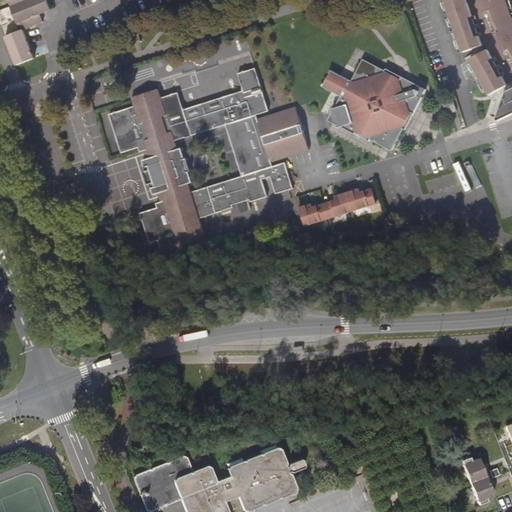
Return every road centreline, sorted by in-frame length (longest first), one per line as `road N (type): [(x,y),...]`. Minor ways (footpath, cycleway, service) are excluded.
road 1 (residential): [(57,387),(136,353),(222,335),(511,315)]
road 2 (unclassified): [(90,385),(217,348),(511,328)]
road 3 (residential): [(17,97),(51,184),(63,197),(91,196),(94,167),(64,81)]
road 4 (tertiary): [(0,241),(57,387)]
road 5 (unknown): [(511,243),(480,207),(414,198),(395,163)]
road 6 (residential): [(511,128),(366,173)]
road 7 (unknown): [(431,0),(477,138)]
road 8 (tertiary): [(57,387),(105,511)]
